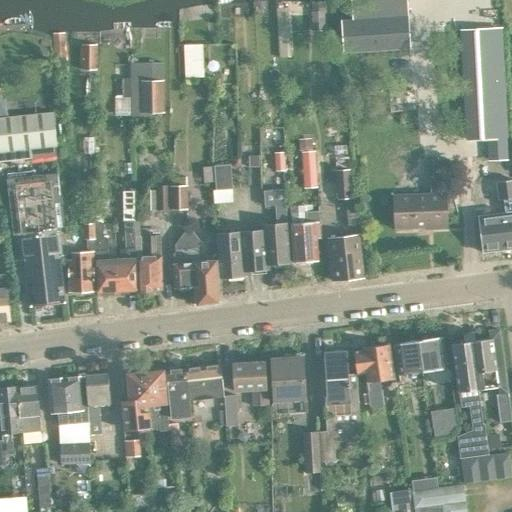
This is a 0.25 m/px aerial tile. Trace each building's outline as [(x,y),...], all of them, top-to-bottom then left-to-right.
[(343,51),(408,45),(404,0),(364,0),(366,18),(340,20),(343,51)] [(323,1),(311,1),(311,31),(323,31),(323,1)] [(279,57),(287,57),(287,36),(286,36),(286,32),(284,32),(284,25),(286,23),(286,7),(277,7),(279,57)] [(488,158),(505,157),(498,28),(449,31),(455,139),(487,137),(488,158)] [(53,32),(53,33),(54,60),(66,59),(65,32),(53,32)] [(96,68),(97,44),(81,43),(81,68),(96,68)] [(184,77),(203,75),(201,43),(182,44),(184,77)] [(162,61),(131,62),(131,94),(132,113),(132,117),(150,117),(150,109),(163,109),(162,61)] [(122,95),(116,95),(117,113),(132,113),(131,94),(122,95)] [(42,145),(55,143),(51,112),(0,117),(0,149),(30,146),(42,145)] [(312,137),(299,137),(300,149),(313,149),(312,137)] [(55,143),(42,145),(44,158),(56,156),(55,143)] [(30,146),(0,149),(0,160),(31,157),(30,146)] [(314,150),(302,151),(303,163),(315,162),(314,150)] [(284,152),(275,152),(275,162),(276,170),(285,169),(284,152)] [(258,155),(249,155),(249,166),(258,166),(258,155)] [(349,155),(335,156),(336,170),(350,169),(349,155)] [(430,192),(393,194),(394,228),(424,227),(424,229),(447,228),(446,203),(450,203),(448,159),(432,159),(433,175),(430,176),(430,192)] [(232,188),(230,164),(214,165),(216,190),(232,188)] [(350,169),(335,170),(337,199),(345,198),(348,224),(360,223),(357,197),(352,197),(350,169)] [(58,255),(67,253),(56,174),(5,181),(16,260),(22,258),(28,306),(64,301),(58,255)] [(170,176),(171,209),(187,209),(186,176),(170,176)] [(511,179),(497,181),(499,199),(504,198),(505,212),(478,215),(482,251),(511,247),(511,179)] [(167,209),(167,185),(157,185),(157,189),(157,209),(167,209)] [(157,189),(145,189),(145,209),(157,209),(157,189)] [(262,224),(262,229),(264,263),(266,263),(288,261),(283,189),(263,190),(265,205),(274,205),(275,223),(262,224)] [(123,191),(125,260),(117,260),(117,294),(134,294),(134,289),(133,235),(132,191),(123,191)] [(315,238),(320,237),(317,210),(304,211),(304,222),(288,222),(291,263),(294,262),(296,265),(304,264),(306,261),(317,260),(315,238)] [(84,237),(87,237),(87,251),(71,252),(71,258),(67,259),(68,290),(93,289),(92,260),(94,260),(92,223),(83,223),(84,237)] [(96,259),(97,290),(97,295),(117,294),(117,260),(108,260),(107,237),(103,237),(102,223),(92,223),(94,260),(96,259)] [(262,229),(239,231),(241,254),(248,254),(249,269),(266,268),(266,263),(264,263),(262,229)] [(219,300),(219,296),(219,292),(215,259),(198,261),(195,243),(198,240),(189,230),(183,230),(173,244),(174,263),(171,263),(174,287),(177,288),(180,290),(189,289),(191,287),(193,303),(219,300)] [(241,269),(244,269),(249,269),(248,254),(241,254),(239,231),(215,233),(220,276),(242,274),(241,269)] [(325,237),(330,281),(362,277),(357,234),(325,237)] [(139,235),(138,235),(133,235),(134,289),(137,289),(137,293),(151,293),(151,288),(160,288),(159,235),(150,236),(149,255),(139,255),(139,235)] [(0,276),(0,321),(9,321),(5,276),(0,276)] [(489,339),(473,341),(470,342),(477,389),(496,387),(497,395),(495,395),(498,423),(511,421),(498,330),(488,331),(489,339)] [(451,344),(457,393),(459,406),(470,404),(474,432),(459,438),(462,457),(459,458),(459,459),(461,459),(477,456),(488,455),(483,424),(482,424),(477,389),(470,342),(473,341),(472,333),(461,334),(463,343),(451,344)] [(422,371),(424,371),(446,368),(442,337),(418,340),(422,371)] [(398,374),(412,372),(422,371),(418,340),(394,344),(398,374)] [(353,352),(356,374),(365,372),(369,406),(382,404),(380,388),(378,388),(377,380),(393,378),(388,345),(362,348),(362,351),(353,352)] [(324,396),(325,414),(328,414),(328,419),(325,419),(326,430),(319,431),(321,462),(335,461),(334,439),(340,438),(340,441),(361,439),(356,374),(348,374),(346,352),(325,353),(327,396),(324,396)] [(274,400),(304,399),(301,356),(272,358),(274,400)] [(251,389),(252,401),(252,406),(266,405),(264,363),(232,365),(234,390),(251,389)] [(219,365),(193,368),(185,369),(188,400),(223,396),(219,365)] [(188,400),(185,369),(167,371),(172,418),(190,416),(188,400)] [(159,430),(169,429),(168,423),(162,371),(155,372),(155,370),(145,371),(147,401),(150,424),(151,427),(159,426),(159,430)] [(150,424),(147,401),(145,371),(134,372),(134,374),(127,375),(130,402),(121,403),(124,429),(143,427),(143,425),(150,424)] [(84,377),(86,401),(88,423),(88,433),(89,433),(101,432),(98,405),(110,404),(107,375),(84,377)] [(58,426),(73,424),(88,423),(86,401),(84,377),(50,380),(47,382),(50,414),(57,414),(58,426)] [(36,386),(17,388),(20,431),(40,429),(36,386)] [(10,440),(9,431),(20,431),(17,388),(16,388),(16,387),(0,387),(0,423),(1,441),(10,440)] [(224,394),(224,401),(226,424),(238,423),(235,393),(224,394)] [(435,419),(437,429),(455,427),(453,416),(435,419)] [(321,462),(319,431),(302,431),(304,472),(321,471),(320,462),(321,462)] [(498,434),(486,436),(488,449),(500,448),(498,434)] [(0,464),(4,465),(3,454),(11,453),(10,440),(1,441),(0,441),(0,464)] [(129,455),(139,455),(138,440),(128,440),(129,455)] [(74,442),(60,443),(61,464),(85,463),(90,462),(89,441),(74,442)] [(511,476),(509,452),(493,454),(496,478),(511,476)] [(477,456),(480,480),(496,478),(493,454),(488,455),(477,456)] [(461,459),(464,482),(480,480),(477,456),(461,459)] [(96,471),(109,470),(108,460),(96,461),(96,471)] [(51,507),(48,467),(37,468),(40,508),(51,507)] [(463,484),(439,487),(412,490),(415,511),(418,511),(441,508),(440,503),(465,500),(463,484)] [(157,507),(173,506),(172,486),(156,487),(157,507)] [(411,506),(409,489),(397,491),(399,508),(411,506)] [(466,511),(465,500),(440,503),(441,508),(441,511),(466,511)] [(190,511),(190,502),(176,502),(175,511),(190,511)]
